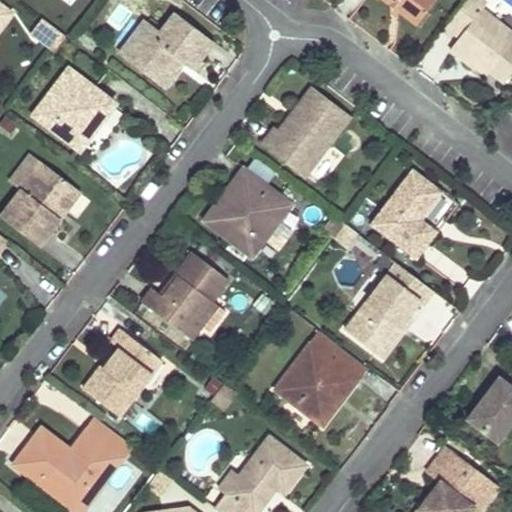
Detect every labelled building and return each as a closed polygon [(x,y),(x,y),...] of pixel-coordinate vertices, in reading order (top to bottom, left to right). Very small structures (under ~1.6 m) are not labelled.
[(381,0),(414,25),(434,0),(381,0)] [(511,71),(511,35),(480,12),(485,4),(479,0),(466,0),(444,29),(458,39),(449,53),(472,70),(478,68),(502,85),(511,71)] [(0,28),(10,15),(0,7),(0,28)] [(212,44),(174,16),(164,31),(166,32),(162,37),(143,23),(129,42),(141,51),(133,62),(149,73),(145,78),(162,91),(185,61),(194,68),(212,44)] [(65,37),(43,20),(32,35),(54,51),(65,37)] [(141,51),(129,42),(117,58),(145,77),(145,78),(149,73),(133,62),(141,51)] [(114,105),(70,71),(34,118),(79,152),(94,131),(88,126),(93,120),(99,124),(114,105)] [(350,119),(313,89),(278,133),(273,129),(262,144),(304,177),(350,119)] [(99,124),(93,120),(88,126),(94,131),(99,124)] [(72,189),(40,164),(0,216),(0,218),(37,248),(59,220),(52,215),(72,189)] [(242,169),(202,221),(250,258),(291,205),(242,169)] [(442,193),(412,170),(368,225),(414,261),(429,241),(421,235),(429,225),(422,219),(442,193)] [(79,194),(72,189),(52,215),(59,220),(79,194)] [(344,225),(332,216),(320,231),(333,240),(344,225)] [(357,235),(344,225),(333,240),(345,250),(357,235)] [(437,231),(429,225),(421,235),(429,241),(437,231)] [(159,295),(151,289),(141,302),(184,335),(209,301),(226,279),(191,252),(174,274),(177,276),(162,297),(159,295)] [(431,291),(393,263),(343,330),(380,358),(405,326),(400,323),(415,303),(420,306),(431,291)] [(177,276),(174,274),(159,295),(162,297),(177,276)] [(218,308),(209,301),(184,335),(192,341),(218,308)] [(161,363),(120,330),(110,342),(114,346),(119,350),(103,370),(99,366),(81,388),(118,418),(161,363)] [(363,366),(318,331),(273,389),(319,424),(333,406),(330,397),(337,388),(343,392),(363,366)] [(119,350),(114,346),(99,366),(103,370),(119,350)] [(511,418),(511,392),(495,380),(464,420),(493,443),(511,418)] [(343,392),(337,388),(330,397),(333,406),(343,392)] [(80,511),(131,446),(94,418),(70,449),(60,463),(30,439),(11,463),(74,511),(80,511)] [(70,449),(39,427),(30,439),(60,463),(70,449)] [(304,464),(267,436),(236,475),(222,494),(211,507),(217,511),(255,511),(273,488),(281,495),(304,464)] [(455,488),(473,465),(441,441),(407,485),(421,496),(408,511),(470,511),(476,504),(455,488)] [(236,475),(228,469),(214,488),(222,494),(236,475)] [(166,491),(167,474),(149,473),(148,489),(166,491)]
